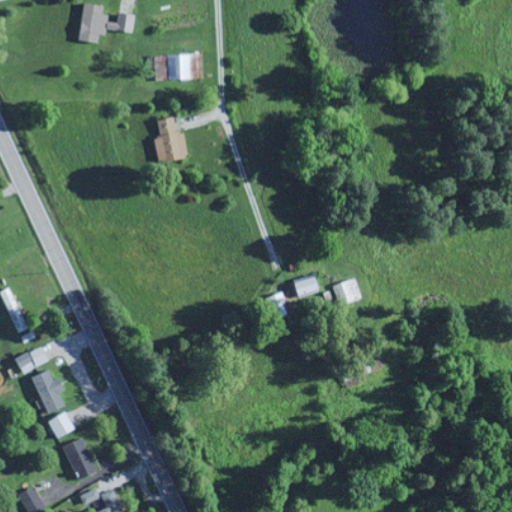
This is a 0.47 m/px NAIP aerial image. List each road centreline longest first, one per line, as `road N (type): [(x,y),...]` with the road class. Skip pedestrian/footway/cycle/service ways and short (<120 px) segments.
road 1 (primary): [(178,511),(0,131)]
road 2 (residential): [(282,0),(296,93),(362,252)]
